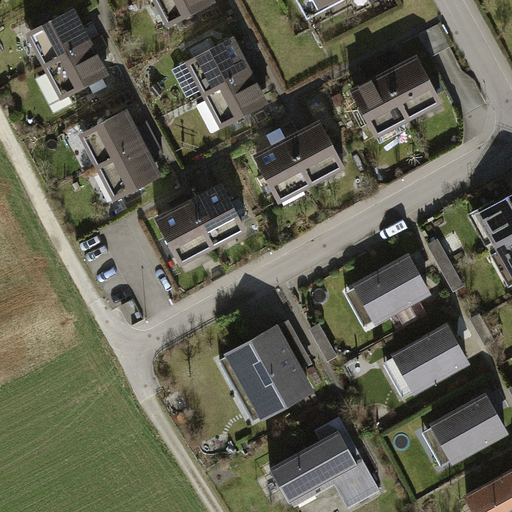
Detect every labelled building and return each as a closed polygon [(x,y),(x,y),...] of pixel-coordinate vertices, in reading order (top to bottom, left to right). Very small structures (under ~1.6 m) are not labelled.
[(216,1),(215,0),(154,0),(169,26),(216,1)] [(27,33),(44,66),(92,41),(75,9),(27,33)] [(102,36),(92,41),(44,66),(62,99),(89,84),(94,93),(107,87),(102,77),(109,74),(100,57),(110,52),(102,36)] [(186,62),(204,95),(251,70),(261,65),(253,50),(244,55),(234,37),(186,62)] [(386,72),(384,73),(409,120),(442,103),(417,56),(400,64),(393,50),(378,57),(386,72)] [(381,69),(376,59),(362,66),(367,77),(381,69)] [(269,102),(251,70),(204,95),(221,127),(269,102)] [(377,137),(409,120),(384,73),(352,90),(377,137)] [(80,134),(97,167),(156,136),(149,122),(137,128),(127,110),(80,134)] [(282,127),(288,138),(312,185),(345,168),(320,120),(299,132),(293,121),(282,127)] [(280,202),(312,185),(288,138),(286,138),(281,127),(267,135),(273,145),(255,155),(280,202)] [(163,150),(156,136),(97,167),(114,200),(162,175),(152,156),(163,150)] [(222,183),(189,200),(214,247),(247,230),(222,183)] [(181,265),(214,247),(189,200),(185,193),(169,202),(173,209),(156,217),(181,265)] [(498,240),(500,244),(511,237),(511,197),(498,206),(483,214),(498,240)] [(483,214),(498,206),(495,200),(469,214),(487,246),(498,240),(483,214)] [(511,237),(500,244),(495,247),(501,258),(506,255),(511,265),(511,237)] [(438,240),(429,245),(454,290),(463,285),(438,240)] [(511,265),(506,255),(501,258),(495,261),(509,286),(511,284),(511,265)] [(409,257),(357,286),(376,321),(429,291),(409,257)] [(480,315),(473,319),(487,345),(494,341),(480,315)] [(276,329),(298,369),(311,362),(289,322),(276,329)] [(319,325),(312,329),(329,360),(336,356),(319,325)] [(448,326),(395,356),(415,391),(468,361),(448,326)] [(276,329),(220,360),(254,421),(309,391),(298,369),(276,329)] [(487,396),(434,425),(454,460),(506,431),(487,396)] [(321,439),(271,467),(287,498),(334,472),(353,505),(381,490),(358,449),(352,452),(340,430),(346,427),(340,416),(316,430),(321,439)] [(358,449),(346,427),(340,430),(352,452),(358,449)] [(348,508),(353,505),(334,472),(287,498),(293,508),(335,484),(348,508)] [(511,511),(511,472),(467,497),(475,511),(511,511)]
